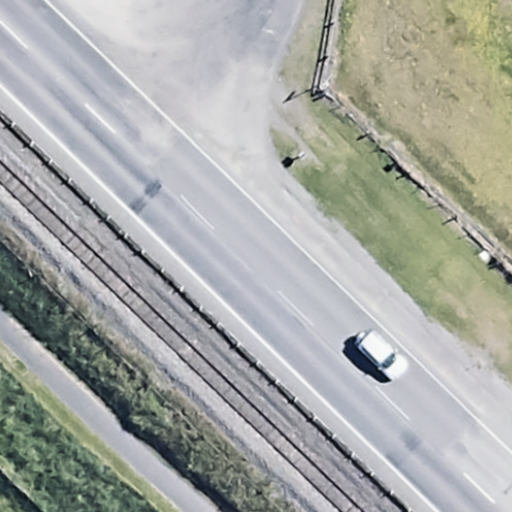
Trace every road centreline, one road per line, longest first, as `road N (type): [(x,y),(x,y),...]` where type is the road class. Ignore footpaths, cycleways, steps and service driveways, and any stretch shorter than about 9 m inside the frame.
road 1 (trunk): [(508,511),(0,8)]
road 2 (unknown): [(149,159),(195,113),(250,0)]
